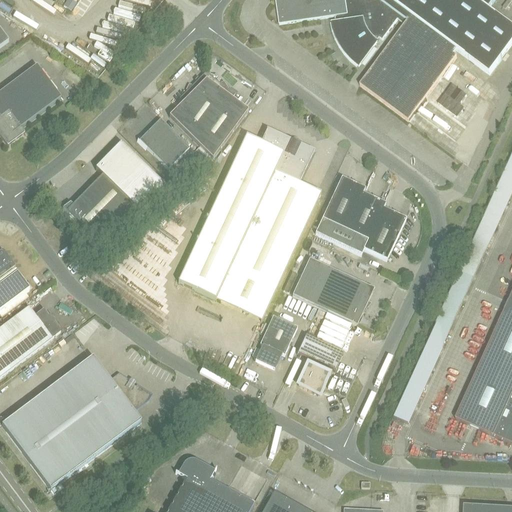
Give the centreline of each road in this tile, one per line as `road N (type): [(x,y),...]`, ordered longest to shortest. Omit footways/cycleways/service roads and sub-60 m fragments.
road 1 (unclassified): [(341,457),(436,248),(433,207),(414,179),(202,24)]
road 2 (unclassified): [(341,457),(153,349),(71,284),(8,203)]
road 3 (unclassified): [(8,203),(69,155),(202,24)]
road 4 (unclassified): [(511,482),(404,476),(341,457)]
